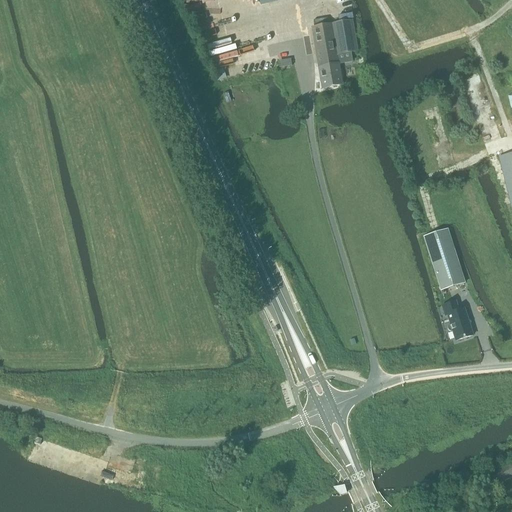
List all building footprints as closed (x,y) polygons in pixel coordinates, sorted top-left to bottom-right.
[(322,89),(343,85),(340,64),(340,65),(338,56),(358,52),(353,21),(312,28),(319,68),(322,89)] [(511,160),(501,163),(508,191),(511,207),(511,160)] [(465,284),(448,230),(424,238),(441,291),(465,284)] [(446,316),(447,316),(456,342),(473,336),(464,310),(459,312),(456,302),(442,307),(446,316)] [(344,487),(334,490),(340,496),(342,495),(346,494),(344,487)]
